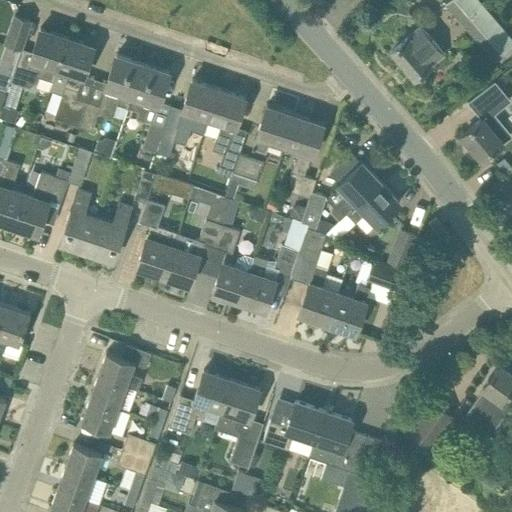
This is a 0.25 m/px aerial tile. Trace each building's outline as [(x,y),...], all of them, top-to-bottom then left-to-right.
[(511,38),(478,0),(448,0),(444,4),(494,61),(511,45),(511,38)] [(5,43),(21,48),(30,20),(15,15),(5,43)] [(415,78),(430,65),(431,64),(444,53),(421,26),(408,37),(392,50),(415,78)] [(39,77),(52,81),(57,68),(67,36),(40,27),(30,58),(19,54),(12,74),(10,80),(30,87),(38,81),(39,77)] [(62,94),(54,117),(79,126),(88,101),(76,97),(78,90),(83,76),(87,64),(94,45),(67,36),(57,68),(69,72),(62,94)] [(88,101),(79,126),(92,130),(98,114),(112,119),(117,104),(128,107),(143,62),(116,53),(105,86),(119,90),(117,96),(103,92),(99,104),(88,101)] [(143,62),(128,107),(139,111),(136,118),(145,121),(151,123),(151,122),(164,126),(170,107),(171,104),(171,103),(160,100),(169,71),(143,62)] [(0,86),(6,88),(7,89),(10,80),(12,74),(0,70),(0,86)] [(196,113),(209,117),(219,87),(192,79),(182,108),(183,109),(177,124),(190,129),(196,113)] [(482,117),(462,134),(473,146),(470,149),(478,159),(481,157),(483,159),(508,138),(507,138),(511,135),(505,128),(505,127),(499,120),(493,113),(496,111),(510,100),(493,80),(468,100),(482,117)] [(219,87),(209,117),(221,122),(212,149),(224,153),(226,147),(228,148),(245,96),(219,87)] [(270,139),(285,144),(295,113),(267,104),(256,135),(257,135),(252,148),(266,153),(270,139)] [(17,109),(3,105),(0,114),(0,116),(13,121),(17,109)] [(304,174),(307,166),(308,167),(313,154),(324,123),(295,113),(285,144),(299,149),(295,162),(292,170),(286,189),(309,197),(311,191),(316,178),(304,174)] [(143,147),(156,151),(164,126),(151,122),(151,123),(143,147)] [(164,126),(156,151),(169,156),(178,131),(164,126)] [(115,139),(106,137),(97,142),(94,151),(110,156),(115,139)] [(69,179),(68,180),(80,184),(92,150),(79,146),(71,171),(69,179)] [(224,153),(217,172),(232,177),(239,152),(240,152),(239,152),(228,148),(226,147),(224,153)] [(254,189),(257,179),(263,160),(239,152),(232,177),(230,181),(254,189)] [(0,220),(11,224),(22,191),(12,188),(20,163),(1,156),(0,156),(0,220)] [(341,185),(327,198),(335,206),(331,210),(340,219),(346,213),(347,213),(381,181),(362,160),(353,169),(344,160),(330,174),(338,182),(341,185)] [(144,168),(140,178),(134,197),(146,201),(147,198),(156,173),(144,168)] [(22,191),(11,224),(38,233),(44,214),(49,200),(47,200),(48,196),(61,200),(68,180),(69,179),(56,175),(41,170),(33,195),(22,191)] [(193,183),(158,173),(154,186),(189,197),(193,183)] [(358,220),(368,232),(375,224),(400,201),(381,181),(347,213),(355,222),(358,220)] [(61,240),(87,249),(98,216),(84,211),(90,192),(78,188),(61,240)] [(311,191),(309,197),(306,206),(302,219),(301,221),(316,226),(326,196),(311,191)] [(137,266),(163,275),(177,232),(157,225),(165,204),(147,198),(146,201),(139,221),(151,225),(147,236),(137,266)] [(269,200),(266,207),(276,211),(279,203),(269,200)] [(114,258),(120,239),(131,206),(119,202),(113,221),(98,216),(87,249),(114,258)] [(264,220),(267,208),(256,204),(254,211),(257,217),(264,220)] [(290,215),(302,219),(306,206),(299,204),(292,207),(290,215)] [(240,229),(231,226),(235,214),(227,212),(223,223),(215,246),(232,252),(240,229)] [(436,215),(428,221),(442,240),(450,234),(436,215)] [(198,241),(215,246),(223,223),(206,218),(198,241)] [(307,226),(299,249),(297,257),(316,263),(327,233),(307,226)] [(401,229),(389,261),(404,267),(416,235),(401,229)] [(177,232),(163,275),(190,283),(200,254),(188,250),(192,237),(177,232)] [(291,272),(297,257),(299,249),(282,243),(274,266),(291,272)] [(213,291),(239,300),(255,254),(254,254),(254,256),(245,253),(238,257),(235,266),(223,261),(213,291)] [(276,279),(264,275),(269,259),(255,254),(239,300),(266,309),(276,279)] [(374,260),(367,279),(398,289),(404,270),(374,260)] [(299,313),(327,322),(338,290),(342,278),(327,272),(327,271),(315,267),(310,281),(310,280),(299,313)] [(371,286),(359,282),(358,282),(354,296),(338,290),(327,322),(355,332),(371,286)] [(5,303),(0,319),(0,336),(8,339),(4,352),(20,357),(24,344),(20,343),(30,311),(5,303)] [(106,351),(98,374),(127,384),(138,388),(142,377),(131,373),(134,363),(146,367),(151,352),(126,344),(122,357),(106,351)] [(483,389),(472,404),(498,423),(509,408),(510,408),(511,404),(511,374),(499,365),(482,388),(483,389)] [(174,413),(170,425),(189,431),(194,416),(203,419),(216,424),(221,407),(222,408),(232,379),(204,369),(194,398),(180,394),(174,413)] [(98,374),(90,397),(118,407),(127,384),(98,374)] [(221,407),(216,424),(231,429),(244,433),(249,417),(250,417),(253,407),(260,388),(232,379),(222,408),(221,407)] [(167,384),(163,398),(171,401),(176,387),(167,384)] [(110,430),(118,407),(90,397),(81,420),(110,430)] [(453,414),(430,397),(403,435),(426,451),(453,414)] [(294,432),(314,438),(324,410),(295,400),(287,425),(270,419),(263,440),(288,448),(294,432)] [(154,420),(163,423),(168,410),(151,404),(147,416),(154,419),(154,420)] [(314,438),(308,455),(329,462),(353,470),(354,471),(364,474),(375,477),(385,441),(366,434),(349,429),(352,419),(324,410),(314,438)] [(163,423),(154,420),(149,434),(158,438),(163,423)] [(122,447),(151,458),(157,442),(128,432),(122,447)] [(257,442),(239,435),(230,460),(248,466),(257,442)] [(102,453),(92,449),(73,443),(65,466),(94,476),(102,453)] [(129,489),(138,492),(151,458),(122,447),(116,463),(136,470),(129,489)] [(163,457),(160,466),(176,472),(179,463),(163,457)] [(182,462),(178,472),(198,479),(202,468),(182,462)] [(57,489),(85,499),(94,476),(65,466),(57,489)] [(238,470),(231,488),(240,491),(246,473),(238,470)] [(353,470),(339,511),(365,511),(375,477),(364,474),(354,471),(353,470)] [(246,473),(240,491),(249,494),(255,476),(246,473)] [(511,479),(501,495),(511,502),(511,479)] [(49,511),(80,511),(85,499),(57,489),(49,511)] [(138,492),(129,489),(124,503),(133,506),(138,492)] [(193,511),(241,511),(243,509),(200,493),(193,511)] [(137,511),(147,511),(151,502),(143,499),(137,511)]
